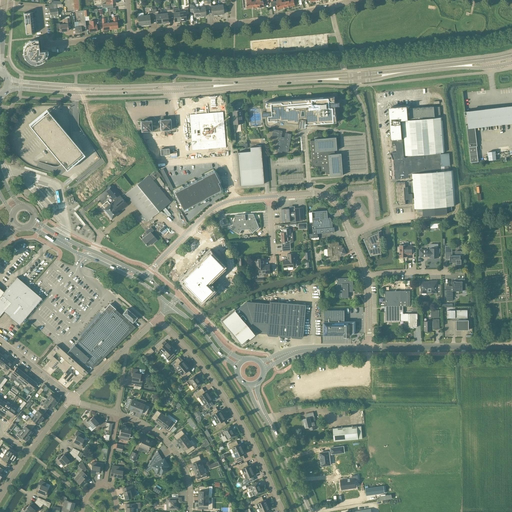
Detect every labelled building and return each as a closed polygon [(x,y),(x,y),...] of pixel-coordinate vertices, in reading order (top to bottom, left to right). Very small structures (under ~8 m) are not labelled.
[(115,3),(115,0),(105,0),(106,4),(102,4),(102,8),(111,7),(111,4),(115,3)] [(199,7),(200,17),(204,17),(203,16),(206,16),(205,10),(208,10),(207,0),(204,1),(204,7),(199,7)] [(209,0),(207,0),(208,10),(211,9),(212,15),(214,15),(214,16),(218,16),(217,5),(211,6),(210,0),(209,0)] [(256,7),(255,1),(251,2),(251,0),(242,0),(243,8),(247,7),(247,8),(256,7)] [(278,8),(278,9),(287,7),(286,1),(282,2),(281,0),(278,0),(277,0),(278,5),(276,5),(277,9),(278,8)] [(222,5),(217,5),(218,16),(221,15),(221,14),(224,14),(223,8),(226,8),(225,1),(222,2),(222,5)] [(200,17),(199,7),(195,8),(195,4),(189,4),(190,14),(193,13),(194,17),(196,17),(196,18),(200,17)] [(152,12),(153,18),(156,18),(156,24),(158,23),(159,24),(162,24),(161,14),(161,12),(158,13),(158,11),(156,11),(156,6),(151,7),(152,12)] [(161,14),(162,24),(166,24),(166,23),(168,22),(167,16),(170,16),(169,6),(166,6),(167,13),(161,14)] [(169,6),(170,16),(173,16),(174,22),(176,21),(176,22),(180,22),(179,11),(179,8),(173,8),(173,9),(170,10),(169,6)] [(179,11),(180,22),(184,22),(184,21),(186,20),(185,14),(188,14),(188,8),(184,8),(185,10),(179,11)] [(141,25),(141,26),(144,26),(143,16),(138,16),(137,14),(137,10),(134,10),(135,20),(138,20),(138,26),(141,25)] [(143,16),(144,26),(148,26),(148,25),(150,24),(150,18),(153,18),(152,12),(149,12),(149,15),(143,16)] [(76,33),(76,34),(79,34),(79,33),(82,32),(81,29),(86,29),(84,17),(85,17),(85,15),(80,16),(80,22),(78,22),(78,27),(75,27),(76,33)] [(110,23),(110,29),(118,28),(117,22),(116,17),(113,17),(113,22),(110,23)] [(60,28),(60,31),(68,31),(68,24),(70,24),(69,18),(64,19),(65,24),(59,25),(59,23),(54,24),(55,29),(60,28)] [(102,18),(103,30),(110,29),(110,23),(106,23),(105,18),(102,18)] [(96,20),(90,21),(90,25),(88,25),(89,32),(90,33),(93,32),(93,31),(97,31),(97,27),(99,27),(98,20),(96,21),(96,20)] [(48,52),(48,50),(44,50),(42,50),(42,49),(42,47),(41,42),(41,40),(39,40),(38,39),(35,39),(33,39),(31,40),(29,41),(27,43),(25,44),(24,46),(23,49),(23,51),(23,53),(23,54),(24,56),(25,58),(26,60),(28,61),(30,62),(33,63),(34,63),(35,64),(37,63),(40,63),(42,62),(44,60),(45,59),(46,57),(47,54),(48,52)] [(250,41),(251,54),(267,53),(266,39),(250,41)] [(300,124),(299,128),(306,127),(306,125),(308,125),(337,123),(335,106),(340,106),(339,102),(335,102),(335,97),(266,102),(267,112),(262,112),(263,116),(267,116),(268,123),(268,124),(268,125),(269,125),(270,125),(280,121),(300,124)] [(423,208),(423,216),(447,214),(446,206),(454,206),(451,171),(450,171),(442,171),(440,154),(440,153),(443,152),(441,118),(440,118),(439,107),(434,107),(407,109),(407,106),(409,106),(391,107),(388,110),(391,140),(391,139),(392,152),(391,153),(390,153),(392,159),(393,159),(394,179),(400,179),(400,182),(395,182),(396,205),(405,204),(405,200),(413,199),(413,198),(414,198),(415,209),(423,208)] [(511,106),(465,112),(466,126),(511,120),(511,106)] [(233,111),(234,124),(243,123),(242,110),(233,111)] [(223,112),(190,115),(191,133),(192,150),(206,149),(226,148),(223,112)] [(30,126),(63,166),(68,163),(70,165),(83,154),(75,144),(50,113),(45,117),(44,115),(30,126)] [(160,124),(160,131),(171,130),(170,119),(159,120),(160,121),(159,122),(158,123),(159,124),(160,124)] [(140,121),(141,132),(152,131),(152,125),(152,124),(153,123),(152,122),(151,122),(151,120),(140,121)] [(288,152),(291,134),(285,133),(284,137),(281,137),(282,131),(273,129),(272,135),(278,136),(276,152),(282,153),(282,151),(288,152)] [(330,174),(330,176),(343,175),(341,154),(335,154),(334,150),(337,150),(336,137),(315,139),(315,140),(310,141),(312,159),(312,161),(312,167),(321,166),(321,171),(326,171),(326,174),(330,174)] [(261,148),(250,149),(251,152),(238,154),(240,175),(241,175),(241,182),(243,183),(244,184),(257,183),(257,184),(264,184),(261,148)] [(449,153),(440,154),(442,171),(450,171),(449,153)] [(164,171),(161,172),(170,190),(173,189),(164,171)] [(220,176),(214,171),(201,177),(202,178),(196,181),(174,192),(183,210),(205,198),(210,195),(220,190),(220,187),(217,183),(221,181),(220,176)] [(148,175),(125,194),(138,210),(147,221),(170,202),(148,175)] [(106,191),(113,200),(120,194),(112,185),(106,191)] [(53,195),(46,188),(43,191),(50,199),(53,195)] [(128,205),(120,196),(109,204),(107,201),(102,205),(105,208),(103,209),(111,219),(128,205)] [(290,221),(290,223),(296,222),(296,221),(304,220),(303,208),(293,208),(292,208),(291,208),(291,209),(281,209),(282,222),(290,221)] [(312,212),(312,217),(316,217),(316,219),(328,218),(327,210),(312,212)] [(231,230),(239,234),(242,229),(244,229),(244,230),(247,230),(246,229),(248,228),(252,233),(259,228),(253,214),(245,215),(243,215),(235,215),(231,230)] [(312,218),(313,234),(334,232),(334,227),(332,227),(332,223),(332,222),(330,220),(329,220),(329,218),(328,218),(316,219),(316,217),(312,217),(312,218)] [(160,230),(167,241),(172,237),(165,226),(160,230)] [(154,231),(151,227),(148,230),(150,232),(145,237),(146,238),(143,240),(147,246),(152,242),(153,243),(157,240),(151,233),(154,231)] [(281,233),(282,242),(285,242),(290,242),(289,238),(288,238),(288,234),(291,234),(290,228),(284,228),(284,231),(283,232),(281,233)] [(371,255),(373,255),(380,253),(381,254),(381,253),(378,231),(378,234),(371,237),(371,238),(367,240),(366,241),(366,243),(367,245),(370,253),(371,255)] [(291,251),(290,241),(290,242),(285,242),(285,245),(282,246),(282,251),(291,251)] [(330,256),(330,261),(340,261),(340,256),(343,256),(343,255),(345,254),(345,253),(343,248),(342,248),(342,245),(339,246),(339,242),(329,243),(329,248),(327,248),(328,256),(330,256)] [(400,257),(400,258),(403,258),(403,257),(408,257),(408,258),(413,258),(413,257),(414,257),(414,251),(412,251),(412,246),(406,246),(406,245),(399,245),(399,247),(397,247),(397,252),(399,252),(399,257),(400,257)] [(452,246),(445,246),(445,259),(450,259),(450,262),(453,262),(453,263),(456,263),(456,264),(461,264),(461,259),(462,259),(462,260),(463,259),(463,257),(463,255),(463,251),(462,251),(462,252),(461,252),(461,251),(460,251),(460,252),(455,252),(455,256),(452,256),(452,246)] [(429,257),(429,258),(438,258),(438,248),(429,248),(429,250),(419,250),(419,257),(429,257)] [(187,275),(182,280),(184,282),(183,283),(201,301),(213,290),(211,287),(210,287),(207,283),(209,281),(224,266),(218,260),(217,259),(215,257),(210,252),(200,262),(190,272),(189,273),(188,273),(187,275)] [(295,264),(294,254),(288,254),(288,257),(289,257),(290,261),(283,261),(283,268),(288,267),(288,269),(289,270),(292,270),(293,269),(293,267),(294,267),(293,264),(295,264)] [(259,270),(259,274),(270,273),(269,265),(265,265),(265,258),(256,259),(257,270),(259,270)] [(21,280),(16,277),(3,292),(1,295),(11,303),(4,311),(10,316),(9,316),(19,325),(42,299),(21,280)] [(342,297),(342,298),(348,298),(348,296),(350,296),(350,295),(350,294),(348,294),(348,292),(353,292),(353,280),(349,280),(349,278),(337,278),(337,280),(337,286),(336,286),(336,297),(342,297)] [(452,288),(446,288),(446,301),(452,301),(452,291),(462,291),(462,288),(467,288),(467,283),(465,283),(465,279),(457,279),(457,282),(454,282),(454,281),(452,281),(452,283),(452,288)] [(421,282),(421,293),(437,293),(437,281),(431,281),(431,282),(421,282)] [(400,306),(410,306),(410,291),(396,291),(385,291),(385,306),(400,306)] [(0,315),(1,314),(4,311),(11,303),(1,295),(0,295),(0,315)] [(222,319),(243,344),(255,334),(253,333),(256,331),(259,331),(259,333),(267,334),(268,332),(271,332),(294,334),(300,335),(303,335),(306,305),(270,302),(270,304),(247,302),(235,311),(234,310),(222,319)] [(130,320),(125,316),(124,317),(116,310),(114,308),(109,304),(107,307),(105,309),(103,311),(80,337),(81,338),(74,346),(70,350),(85,363),(89,367),(90,366),(92,368),(130,332),(135,327),(129,321),(130,320)] [(400,321),(400,314),(400,306),(385,306),(385,309),(385,321),(400,321)] [(467,317),(467,310),(455,310),(455,307),(452,307),(447,307),(447,312),(447,318),(449,318),(451,318),(451,319),(452,320),(453,320),(455,320),(456,320),(456,325),(456,330),(469,330),(468,320),(467,320),(467,317)] [(132,313),(127,309),(123,313),(125,316),(130,320),(132,322),(136,317),(132,313)] [(344,336),(345,336),(348,336),(349,336),(349,335),(350,335),(351,334),(353,333),(354,332),(354,331),(354,322),(344,322),(344,310),(324,310),(324,335),(344,335),(344,336)] [(408,321),(408,327),(417,327),(417,319),(417,313),(408,313),(408,314),(400,314),(400,321),(408,321)] [(439,329),(439,320),(433,320),(433,321),(424,322),(424,331),(431,331),(431,328),(433,328),(433,329),(439,329)] [(160,349),(163,353),(170,346),(167,343),(165,341),(162,343),(155,350),(157,352),(160,349)] [(60,356),(64,352),(56,345),(46,357),(50,360),(51,358),(52,359),(47,365),(50,367),(57,360),(53,356),(56,352),(60,356)] [(165,357),(169,361),(175,355),(172,352),(174,350),(172,349),(173,348),(170,346),(163,353),(167,356),(165,357)] [(151,348),(144,354),(147,357),(151,354),(154,351),(151,348)] [(61,370),(71,358),(67,354),(64,352),(60,356),(64,359),(61,363),(57,360),(50,367),(53,370),(58,364),(59,365),(58,367),(61,370)] [(75,369),(79,365),(71,358),(61,370),(65,373),(66,371),(67,372),(62,378),(65,380),(72,373),(68,369),(71,366),(75,369)] [(176,366),(179,370),(187,364),(184,361),(184,362),(183,360),(181,361),(178,358),(171,363),(175,367),(176,366)] [(4,367),(7,370),(12,364),(7,360),(1,368),(3,369),(4,367)] [(181,375),(184,379),(191,373),(188,369),(189,368),(188,367),(189,366),(187,364),(179,370),(182,374),(181,375)] [(73,380),(76,383),(88,372),(79,365),(75,369),(79,373),(76,377),(72,373),(65,380),(68,383),(73,377),(74,378),(73,380)] [(14,380),(21,371),(16,367),(11,373),(11,377),(14,380)] [(133,389),(141,390),(141,384),(143,377),(141,377),(141,374),(141,373),(144,374),(145,370),(140,369),(140,370),(139,370),(133,369),(131,376),(133,376),(132,383),(135,383),(134,386),(134,385),(133,389)] [(14,380),(19,384),(26,375),(21,371),(14,380)] [(19,384),(24,388),(31,379),(26,375),(19,384)] [(191,385),(194,389),(199,385),(199,386),(202,383),(200,380),(199,381),(195,375),(186,381),(190,386),(191,385)] [(24,388),(29,392),(36,383),(31,379),(24,388)] [(199,396),(202,400),(210,395),(208,392),(206,391),(205,392),(202,388),(195,393),(198,397),(199,396)] [(49,395),(46,399),(54,405),(57,401),(56,401),(58,398),(55,396),(56,396),(50,391),(48,394),(49,395)] [(203,405),(206,410),(213,405),(211,401),(212,399),(211,398),(212,397),(210,395),(202,400),(205,404),(203,405)] [(135,411),(139,402),(128,398),(125,407),(135,411)] [(42,401),(39,405),(46,411),(49,407),(50,409),(51,407),(52,407),(54,405),(46,399),(43,402),(42,401)] [(135,411),(146,415),(149,406),(139,402),(135,411)] [(1,409),(6,413),(10,406),(5,403),(1,409)] [(17,408),(12,404),(10,406),(6,413),(11,416),(17,408)] [(37,411),(34,414),(42,420),(44,418),(43,417),(44,416),(43,415),(46,411),(39,405),(36,410),(37,411)] [(212,415),(215,419),(223,414),(222,411),(221,412),(220,410),(218,411),(216,407),(208,412),(211,416),(212,415)] [(160,425),(166,417),(157,410),(151,418),(160,425)] [(306,418),(303,419),(305,428),(308,427),(309,430),(317,428),(315,421),(312,422),(311,417),(314,417),(313,412),(305,414),(306,418)] [(30,417),(26,421),(33,427),(36,423),(38,424),(39,423),(40,423),(42,420),(34,414),(31,418),(30,417)] [(90,425),(92,427),(95,425),(96,427),(101,422),(95,414),(90,419),(89,418),(83,422),(88,427),(90,425)] [(216,424),(219,429),(226,424),(224,420),(225,419),(224,417),(225,417),(223,414),(215,419),(217,423),(216,424)] [(160,425),(169,431),(175,424),(166,417),(160,425)] [(22,430),(29,436),(31,434),(31,433),(32,432),(30,430),(33,427),(26,421),(23,425),(24,426),(22,430)] [(118,437),(123,439),(124,436),(133,438),(134,433),(130,432),(131,428),(130,428),(125,427),(125,425),(121,425),(118,437)] [(221,437),(223,442),(232,437),(236,435),(234,432),(233,432),(230,426),(221,432),(223,436),(221,437)] [(357,426),(333,428),(334,441),(358,439),(357,426)] [(21,440),(24,442),(26,439),(27,439),(29,436),(22,430),(19,434),(17,433),(15,435),(21,440)] [(180,445),(188,439),(181,430),(174,436),(180,445)] [(72,444),(80,449),(84,443),(82,442),(83,439),(80,437),(82,434),(76,431),(73,438),(75,439),(74,440),(72,444)] [(137,450),(142,452),(143,448),(148,450),(151,441),(146,439),(147,437),(143,436),(137,450)] [(190,441),(188,439),(180,445),(187,454),(195,448),(193,445),(195,444),(192,440),(190,441)] [(232,448),(234,452),(243,448),(242,445),(241,445),(240,444),(238,445),(236,440),(228,444),(231,449),(232,448)] [(328,450),(319,451),(321,464),(330,463),(329,453),(344,451),(343,445),(330,446),(331,450),(328,450)] [(7,450),(4,454),(13,459),(15,456),(14,455),(16,453),(13,451),(13,450),(7,446),(5,449),(7,450)] [(235,457),(237,462),(245,459),(243,454),(245,453),(244,451),(243,448),(234,452),(236,457),(235,457)] [(61,463),(63,465),(65,463),(67,464),(72,459),(66,452),(61,457),(60,455),(54,460),(58,465),(61,463)] [(129,458),(135,460),(138,454),(132,452),(129,458)] [(0,457),(0,463),(5,466),(7,462),(9,463),(10,462),(11,462),(13,459),(4,454),(2,458),(0,457)] [(168,465),(165,461),(164,459),(161,460),(158,462),(154,455),(148,464),(151,468),(153,466),(155,470),(156,472),(159,471),(161,474),(164,472),(167,470),(165,467),(168,465)] [(194,469),(203,466),(199,455),(190,459),(194,469)] [(209,470),(220,466),(218,461),(207,465),(209,470)] [(242,469),(244,473),(253,469),(252,466),(251,467),(250,465),(248,466),(246,461),(238,465),(241,470),(242,469)] [(82,462),(78,466),(85,472),(86,470),(82,462)] [(91,472),(101,473),(103,464),(92,462),(91,472)] [(110,475),(121,477),(123,467),(112,465),(110,475)] [(203,466),(194,469),(198,480),(207,477),(206,473),(209,471),(206,465),(203,466)] [(244,478),(246,483),(254,480),(253,475),(255,475),(254,473),(254,472),(253,469),(244,473),(246,478),(244,478)] [(74,479),(81,485),(89,477),(81,471),(74,479)] [(347,478),(340,478),(341,487),(355,486),(355,482),(354,477),(358,477),(357,473),(352,474),(352,477),(347,478)] [(36,494),(45,498),(48,491),(46,490),(47,487),(44,486),(46,483),(40,481),(37,487),(39,488),(36,494)] [(247,493),(249,497),(259,493),(259,494),(263,492),(261,488),(260,489),(258,482),(248,487),(250,491),(247,493)] [(122,488),(125,499),(134,496),(132,486),(122,488)] [(208,497),(208,498),(212,498),(212,494),(212,493),(212,487),(212,486),(209,486),(199,486),(199,497),(208,497)] [(384,493),(383,486),(365,489),(366,495),(384,493)] [(257,504),(259,508),(268,504),(267,501),(266,502),(265,500),(263,501),(261,496),(252,500),(254,505),(257,504)] [(43,504),(49,508),(51,503),(44,500),(38,497),(36,500),(43,504)] [(199,509),(208,509),(208,498),(208,497),(199,497),(199,509)] [(168,504),(168,509),(177,509),(177,502),(181,502),(181,498),(166,498),(166,504),(168,504)] [(62,510),(67,511),(71,511),(74,502),(65,500),(62,510)] [(20,511),(35,511),(38,509),(31,502),(26,507),(25,506),(20,511)] [(137,508),(140,506),(140,505),(140,502),(135,502),(135,503),(125,504),(125,511),(135,511),(135,508),(137,508)]
